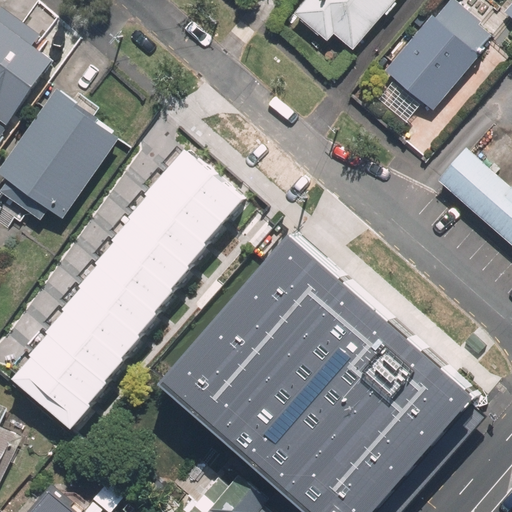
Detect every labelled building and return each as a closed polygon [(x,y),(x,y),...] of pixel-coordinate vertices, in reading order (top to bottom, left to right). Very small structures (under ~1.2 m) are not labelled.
[(307,0),(292,19),(324,47),(331,39),(351,57),(399,0),(307,0)] [(511,0),(493,0),(490,3),(511,23),(511,0)] [(452,1),(386,78),(430,116),(497,39),(452,1)] [(0,128),(4,131),(52,66),(31,51),(38,40),(0,12),(0,128)] [(122,138),(54,92),(0,170),(0,182),(4,185),(0,190),(0,198),(40,226),(47,216),(61,226),(122,138)] [(511,235),(511,173),(481,145),(449,179),(511,235)] [(128,365),(127,364),(147,341),(146,340),(165,318),(164,317),(181,297),(179,295),(198,273),(197,272),(214,253),(211,250),(231,228),(230,227),(249,205),(189,152),(169,175),(170,176),(150,198),(154,201),(134,223),(135,224),(118,244),(120,246),(101,268),(102,269),(85,289),(86,290),(66,312),(68,313),(48,336),(52,339),(34,360),(37,362),(19,382),(79,435),(99,412),(96,410),(115,389),(110,386),(128,365)] [(300,232),(170,371),(322,511),(377,511),(482,400),(300,232)] [(0,487),(22,441),(0,430),(0,424),(6,412),(0,409),(0,487)] [(215,483),(190,511),(261,511),(267,506),(236,479),(225,491),(215,483)] [(62,511),(45,498),(34,511),(62,511)]
